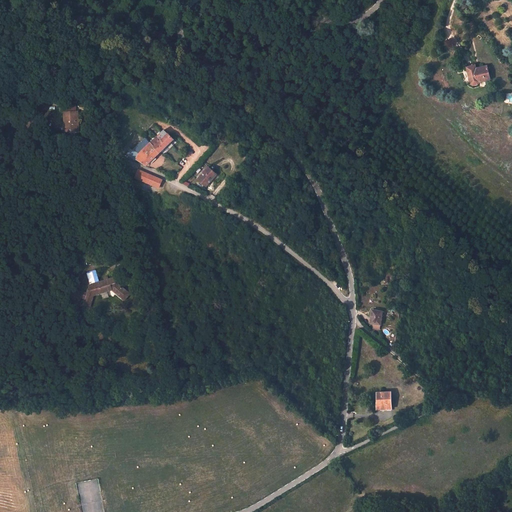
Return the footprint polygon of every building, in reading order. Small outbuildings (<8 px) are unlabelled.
[(491,79),(488,66),(477,69),(476,65),(468,67),(472,84),(475,85),(479,84),(480,82),(491,79)] [(77,111),(62,110),(61,118),(65,118),(64,130),(72,131),(72,123),(76,123),(77,111)] [(129,147),(124,153),(133,161),(134,159),(142,164),(146,167),(174,139),(168,133),(166,135),(162,131),(146,146),(141,141),(132,149),(129,147)] [(206,169),(195,179),(203,187),(207,182),(207,181),(213,176),(206,169)] [(143,170),(139,180),(159,189),(163,179),(143,170)] [(96,269),(87,271),(90,287),(88,288),(83,306),(89,308),(93,294),(113,289),(124,300),(129,294),(117,281),(115,282),(114,278),(99,281),(96,269)] [(382,311),(372,310),(370,324),(374,325),(374,328),(381,329),(382,311)] [(390,393),(377,393),(377,402),(377,410),(379,410),(379,412),(391,411),(390,393)]
